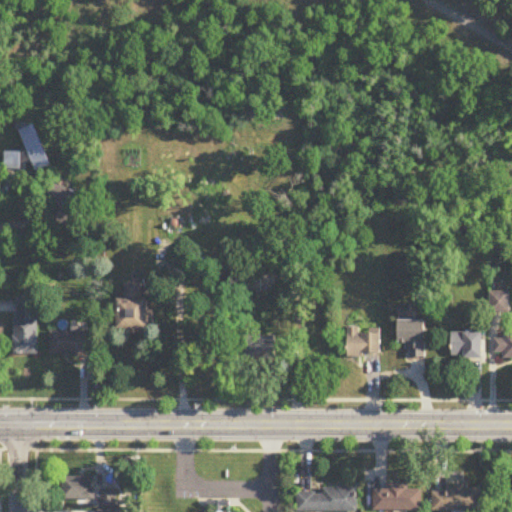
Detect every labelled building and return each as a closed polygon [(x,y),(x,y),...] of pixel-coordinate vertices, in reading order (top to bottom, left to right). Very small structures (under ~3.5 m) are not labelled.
[(21,132),(37,173),(53,166),(37,126),(21,132)] [(6,171),(24,171),(24,153),(6,153),(6,171)] [(83,194),(55,184),(48,204),(76,214),(83,194)] [(74,215),(59,215),(59,235),(74,235),(74,215)] [(145,284),(127,284),(127,302),(121,302),(121,333),(152,333),(152,301),(145,301),(145,284)] [(491,293),(491,313),(511,313),(511,293),(491,293)] [(37,356),(37,300),(15,300),(15,356),(37,356)] [(383,335),(362,335),(362,321),(350,321),(350,358),(383,358),(383,335)] [(408,360),(427,360),(427,322),(400,322),(400,347),(408,347),(408,360)] [(51,332),(51,357),(93,358),(94,333),(51,332)] [(485,334),(453,334),(453,360),(485,360),(485,334)] [(511,334),(496,335),(496,360),(511,360),(511,334)] [(250,350),(252,350),(252,358),(262,358),(262,347),(250,347),(250,350)] [(93,478),(62,478),(62,501),(93,501),(93,478)] [(374,511),(422,511),(422,491),(408,491),(408,484),(388,484),(388,489),(374,489),(374,511)] [(357,511),(358,488),(322,488),(322,493),(298,493),(297,511),(357,511)] [(480,511),(480,489),(433,489),(433,511),(480,511)] [(117,490),(101,490),(100,509),(117,509),(117,490)]
